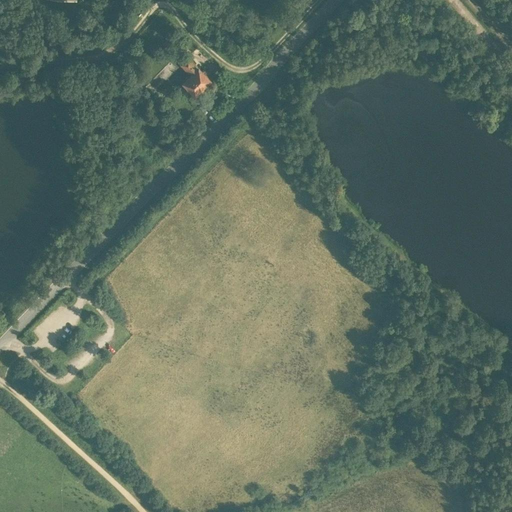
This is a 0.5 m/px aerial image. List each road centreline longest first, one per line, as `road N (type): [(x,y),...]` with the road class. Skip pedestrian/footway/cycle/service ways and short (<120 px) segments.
road 1 (unclassified): [(0,344),(336,0)]
road 2 (unknown): [(148,511),(0,372)]
road 3 (track): [(140,511),(3,382)]
